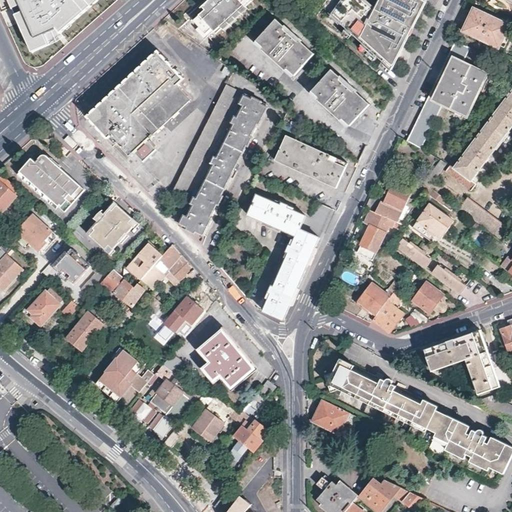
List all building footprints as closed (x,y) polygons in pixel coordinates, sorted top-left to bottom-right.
[(97,0),(9,0),(32,50),(52,45),(97,0)] [(248,0),(210,0),(203,7),(206,10),(194,21),(207,35),(213,28),(216,31),(221,26),(227,20),(233,15),(238,9),(244,4),(248,0)] [(426,3),(428,0),(381,0),(377,7),(368,0),(328,0),(324,7),(374,49),(394,66),(410,34),(426,3)] [(243,14),(248,8),(247,7),(244,4),(238,9),(243,14)] [(237,19),(243,14),(238,9),(233,15),(237,19)] [(498,49),(509,26),(473,9),(463,32),(498,49)] [(231,25),(237,19),(233,15),(227,20),(231,25)] [(314,51),(301,39),(299,40),(293,35),(296,32),(291,27),(288,30),(283,25),(284,24),(276,16),(257,37),(265,45),(263,47),(285,67),(287,65),(295,72),(314,51)] [(231,25),(227,20),(221,26),(223,29),(225,31),(231,25)] [(463,63),(470,48),(456,42),(432,92),(408,142),(421,149),(443,106),(467,117),(487,75),(463,63)] [(184,78),(159,50),(87,115),(102,132),(107,137),(110,134),(129,155),(133,151),(142,160),(154,149),(146,140),(150,136),(152,137),(155,135),(153,133),(190,99),(177,84),(184,78)] [(370,102),(355,88),(354,90),(349,86),(352,83),(346,78),(343,81),(339,76),(340,75),(332,67),(313,88),(321,96),(319,97),(341,118),(343,116),(350,123),(360,112),(370,102)] [(206,123),(171,193),(172,193),(186,193),(237,87),(227,81),(206,123)] [(498,149),(509,134),(508,133),(511,126),(511,84),(511,93),(456,168),(451,165),(446,172),(472,191),(477,184),(473,181),(479,173),(478,172),(496,148),(498,149)] [(189,224),(187,227),(192,229),(196,231),(197,229),(205,232),(209,225),(207,223),(244,149),(262,112),(264,113),(268,105),(260,101),(261,99),(253,94),(252,97),(244,93),(240,101),(243,103),(238,114),(236,113),(233,119),(234,120),(232,122),(233,123),(218,154),(217,153),(216,155),(215,154),(212,161),(214,162),(198,194),(197,193),(196,195),(195,195),(192,201),(194,202),(188,214),(185,213),(180,220),(189,224)] [(347,162),(286,135),(276,159),(336,186),(341,175),(347,162)] [(68,172),(48,154),(46,152),(43,153),(41,155),(37,160),(32,156),(20,169),(66,210),(86,188),(68,172)] [(430,187),(447,164),(441,160),(424,184),(424,188),(427,191),(430,187)] [(105,180),(93,169),(90,173),(97,180),(99,179),(102,183),(105,180)] [(7,187),(12,181),(3,174),(0,177),(0,211),(15,194),(7,187)] [(365,208),(401,224),(402,224),(405,220),(400,218),(406,204),(409,206),(413,199),(410,197),(413,190),(394,181),(384,202),(371,197),(365,208)] [(443,205),(447,200),(433,190),(430,195),(443,205)] [(332,207),(317,200),(310,216),(258,193),(249,213),(283,228),(297,234),(264,309),(284,318),(299,283),(314,248),(324,226),(332,207)] [(485,229),(502,241),(511,230),(468,197),(459,209),(476,222),(485,229)] [(111,250),(138,220),(130,212),(118,201),(117,203),(115,203),(114,203),(112,204),(111,204),(109,205),(107,206),(106,206),(104,207),(103,208),(101,210),(100,211),(98,212),(97,214),(96,216),(95,217),(94,219),(93,221),(93,224),(92,226),(92,228),(92,230),(90,232),(111,250)] [(61,225),(35,202),(30,207),(57,230),(61,225)] [(412,228),(427,239),(431,233),(440,240),(453,222),(430,205),(412,228)] [(391,235),(393,237),(401,224),(365,208),(363,214),(373,219),(357,252),(373,260),(389,226),(392,227),(393,226),(395,228),(391,235)] [(59,235),(34,212),(18,230),(40,250),(48,242),(51,244),(59,235)] [(502,241),(485,229),(481,235),(498,247),(502,241)] [(431,258),(405,238),(398,247),(425,267),(431,258)] [(12,247),(5,240),(0,244),(0,245),(7,252),(12,247)] [(127,264),(140,276),(162,253),(156,247),(149,241),(127,264)] [(146,282),(152,288),(169,274),(173,271),(183,280),(184,280),(197,269),(184,254),(173,241),(169,244),(162,253),(140,276),(146,282)] [(0,245),(0,285),(3,289),(24,267),(7,252),(0,245)] [(75,283),(92,264),(73,247),(56,265),(75,283)] [(511,275),(511,260),(511,261),(509,259),(502,268),(511,275)] [(82,287),(89,294),(102,280),(110,271),(112,269),(106,264),(101,260),(94,269),(96,272),(82,287)] [(466,285),(440,265),(433,273),(460,294),(466,285)] [(143,286),(146,282),(140,276),(134,284),(125,276),(121,280),(110,271),(102,280),(133,304),(140,296),(146,288),(143,286)] [(183,280),(173,271),(169,274),(179,284),(183,280)] [(178,292),(181,296),(201,281),(205,278),(201,274),(191,282),(191,283),(178,292)] [(210,285),(208,281),(205,278),(201,281),(207,288),(210,285)] [(207,288),(201,281),(192,290),(199,297),(207,288)] [(398,296),(402,300),(408,292),(394,282),(388,289),(393,293),(398,296)] [(393,293),(388,289),(385,293),(373,283),(359,301),(376,315),(393,293)] [(430,313),(434,308),(441,312),(443,313),(445,312),(446,310),(446,308),(445,306),(439,301),(443,296),(426,283),(414,301),(430,313)] [(42,324),(62,303),(61,302),(63,298),(51,287),(48,290),(47,289),(30,308),(36,315),(34,317),(42,324)] [(391,305),(398,296),(393,293),(376,315),(373,319),(390,332),(404,315),(391,305)] [(175,332),(186,318),(192,322),(203,307),(199,303),(188,294),(176,309),(164,324),(175,332)] [(163,310),(167,307),(155,296),(150,299),(163,310)] [(70,315),(79,305),(72,298),(63,309),(70,315)] [(150,299),(147,303),(159,313),(163,310),(150,299)] [(95,314),(99,310),(93,305),(67,336),(83,349),(105,322),(95,314)] [(422,325),(431,322),(415,309),(410,316),(422,325)] [(511,353),(511,319),(511,320),(511,328),(511,326),(501,330),(509,354),(511,353)] [(238,346),(223,327),(200,346),(210,359),(203,365),(212,377),(213,378),(214,378),(214,377),(220,372),(231,386),(254,367),(238,346)] [(430,348),(425,350),(432,372),(466,360),(479,395),(500,387),(480,330),(473,333),(430,348)] [(155,372),(124,347),(100,377),(122,394),(131,383),(140,391),(147,382),(155,372)] [(187,363),(172,351),(163,362),(178,374),(187,363)] [(178,374),(163,362),(156,371),(165,379),(162,383),(157,390),(172,402),(188,382),(178,374)] [(496,367),(499,379),(505,377),(503,365),(496,367)] [(426,430),(435,411),(436,408),(388,384),(388,382),(386,380),(384,380),(383,381),(351,366),(331,373),(322,376),(328,393),(336,391),(409,427),(405,437),(419,444),(426,430)] [(122,394),(100,377),(97,381),(118,399),(122,394)] [(267,378),(256,391),(264,398),(275,385),(267,378)] [(162,383),(158,380),(149,391),(153,395),(157,390),(162,383)] [(201,393),(194,387),(188,382),(172,402),(166,411),(179,421),(190,406),(200,395),(201,393)] [(166,411),(172,402),(157,390),(153,395),(150,399),(166,411)] [(201,393),(200,395),(210,402),(216,394),(201,393)] [(234,407),(216,394),(210,402),(193,424),(211,438),(226,418),(234,407)] [(511,406),(492,397),(475,403),(511,420),(511,406)] [(346,435),(356,417),(324,400),(322,402),(311,422),(339,436),(341,433),(346,435)] [(143,419),(152,407),(144,401),(135,413),(143,419)] [(226,418),(238,428),(242,424),(235,418),(240,412),(234,407),(226,418)] [(444,415),(435,411),(426,430),(435,435),(444,415)] [(163,435),(173,422),(164,414),(153,427),(163,435)] [(469,427),(444,415),(435,435),(428,450),(498,484),(511,454),(511,448),(491,438),(490,440),(482,436),(482,433),(481,431),(478,431),(477,434),(468,429),(469,427)] [(247,419),(242,424),(263,439),(271,430),(255,419),(252,423),(247,419)] [(238,428),(232,436),(234,438),(236,435),(239,438),(249,445),(252,447),(250,449),(253,452),(262,441),(263,439),(242,424),(238,428)] [(163,442),(170,447),(180,435),(172,429),(163,442)] [(273,437),(269,434),(264,440),(267,443),(273,437)] [(243,452),(249,445),(239,438),(234,445),(243,452)] [(223,487),(232,476),(226,471),(216,482),(223,487)] [(408,493),(373,477),(359,496),(361,497),(373,506),(374,507),(385,493),(390,497),(393,494),(397,497),(401,501),(408,493)] [(345,511),(353,503),(356,500),(337,484),(335,486),(331,483),(329,484),(322,478),(316,485),(324,491),(317,500),(331,511),(345,511)] [(385,493),(374,507),(380,511),(385,511),(397,497),(393,494),(390,497),(385,493)] [(414,511),(415,511),(425,500),(408,493),(401,501),(414,511)] [(361,497),(359,496),(356,500),(353,503),(355,505),(356,503),(357,504),(359,501),(360,500),(359,499),(361,497)] [(228,511),(241,497),(238,497),(237,498),(225,511),(228,511)] [(248,511),(246,509),(251,504),(245,499),(241,497),(228,511),(248,511)] [(345,511),(363,511),(355,505),(353,503),(345,511)]
